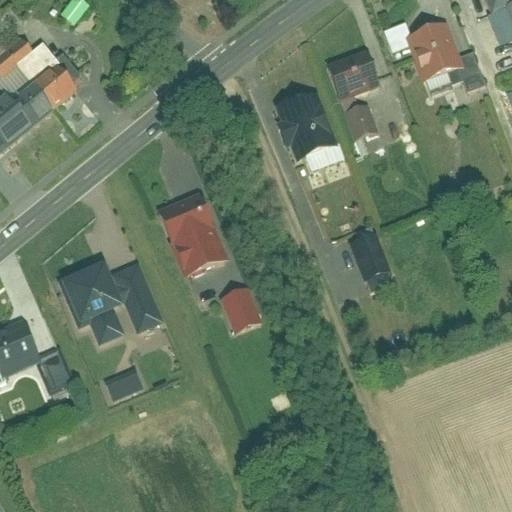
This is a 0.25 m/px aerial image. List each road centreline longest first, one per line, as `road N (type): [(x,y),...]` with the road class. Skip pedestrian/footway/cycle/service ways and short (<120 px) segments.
road 1 (residential): [(0,248),(194,89)]
road 2 (residential): [(194,89),(315,0)]
